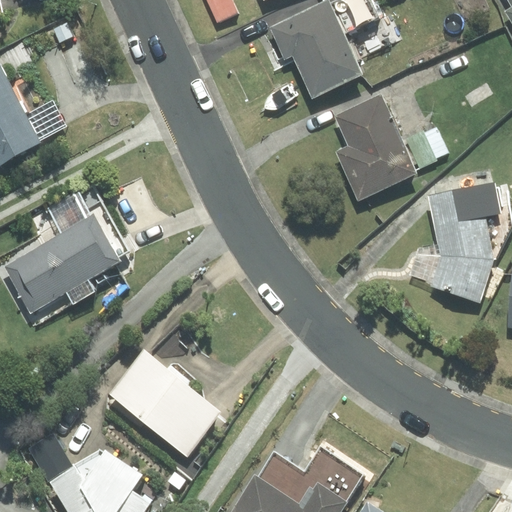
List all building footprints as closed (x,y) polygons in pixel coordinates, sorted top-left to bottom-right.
[(231,0),(207,0),(217,22),(238,13),(231,0)] [(393,43),(372,0),(326,0),(327,1),(270,27),(285,58),(294,54),(313,96),(361,74),(355,61),(393,43)] [(0,166),(72,128),(54,96),(27,110),(9,78),(35,64),(23,40),(0,52),(0,166)] [(359,198),(415,172),(381,98),(337,118),(350,146),(338,152),(359,198)] [(436,126),(406,140),(418,166),(447,152),(436,126)] [(430,285),(479,302),(494,259),(511,227),(504,187),(494,189),(493,184),(430,195),(439,244),(418,248),(411,274),(431,282),(430,285)] [(129,251),(92,186),(50,209),(65,235),(9,267),(32,308),(66,290),(73,303),(94,291),(87,278),(118,261),(118,257),(129,251)] [(144,351),(110,394),(187,454),(221,411),(144,351)] [(29,446),(48,479),(72,465),(53,432),(29,446)] [(104,451),(51,484),(68,511),(143,511),(149,504),(129,491),(139,475),(104,451)] [(340,511),(363,477),(322,451),(306,476),(275,456),(260,479),(255,476),(231,511),(340,511)]
